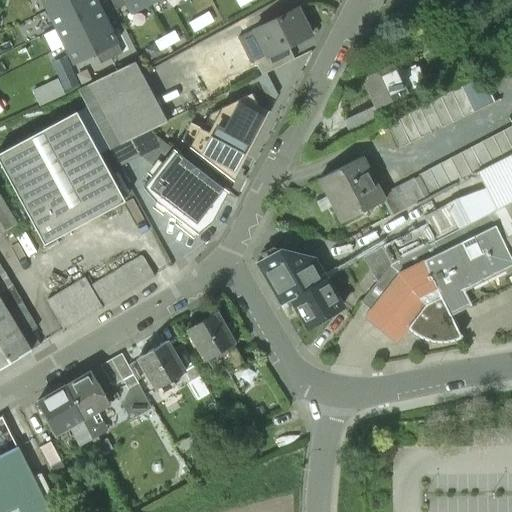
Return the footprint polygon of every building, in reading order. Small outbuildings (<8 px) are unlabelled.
[(42,0),(47,11),(68,0),(42,0)] [(95,0),(68,0),(47,11),(56,28),(99,7),(95,0)] [(126,5),(123,0),(110,0),(115,10),(126,5)] [(148,4),(146,0),(123,0),(126,5),(130,13),(148,4)] [(99,7),(56,28),(65,46),(108,25),(99,7)] [(297,8),(254,29),(267,55),(267,56),(288,46),(310,35),(297,8)] [(108,25),(65,46),(74,64),(95,53),(117,43),(108,25)] [(117,43),(95,53),(100,64),(122,53),(117,43)] [(267,55),(255,61),(262,75),(266,73),(294,59),(288,46),(267,56),(267,55)] [(135,61),(77,88),(110,150),(150,130),(168,122),(135,61)] [(393,63),(363,77),(376,104),(376,106),(407,92),(406,91),(424,82),(417,67),(399,76),(393,63)] [(244,83),(250,94),(251,94),(255,105),(265,110),(274,96),(277,94),(266,73),(262,75),(244,83)] [(32,89),(39,104),(65,92),(57,76),(32,89)] [(462,85),(387,122),(399,147),(474,110),(462,85)] [(208,133),(190,124),(181,140),(191,147),(220,170),(228,176),(234,166),(238,168),(268,112),(265,110),(255,105),(251,94),(250,94),(221,108),(208,133)] [(376,104),(343,120),(350,133),(381,116),(376,106),(376,104)] [(76,112),(0,151),(0,162),(45,245),(126,202),(76,112)] [(511,124),(418,174),(420,176),(430,195),(511,151),(511,124)] [(171,146),(150,130),(124,143),(155,167),(171,146)] [(220,170),(191,147),(185,158),(214,182),(220,170)] [(173,149),(143,188),(156,203),(197,233),(212,220),(228,192),(214,182),(185,158),(173,149)] [(511,152),(477,171),(496,209),(506,204),(511,200),(511,152)] [(361,155),(318,177),(341,220),(384,197),(382,194),(361,155)] [(414,177),(382,194),(384,197),(393,215),(425,198),(430,195),(420,176),(415,179),(414,177)] [(0,198),(0,234),(16,225),(0,198)] [(511,215),(506,204),(496,209),(488,213),(511,256),(511,215)] [(449,206),(424,215),(435,241),(458,229),(449,206)] [(435,241),(434,241),(439,252),(495,226),(488,213),(458,229),(435,241)] [(439,252),(423,260),(440,297),(449,315),(450,314),(511,284),(511,261),(495,226),(439,252)] [(434,241),(392,263),(378,281),(363,299),(372,307),(400,273),(423,260),(439,252),(434,241)] [(382,245),(364,256),(378,281),(392,263),(382,245)] [(280,249),(256,263),(281,305),(291,299),(325,278),(313,257),(280,249)] [(85,279),(47,302),(64,330),(155,276),(143,256),(91,287),(85,279)] [(423,260),(400,273),(372,307),(364,317),(395,342),(407,327),(425,304),(440,297),(423,260)] [(0,297),(14,289),(0,265),(0,297)] [(325,278),(291,299),(308,327),(342,306),(325,278)] [(14,289),(0,297),(0,299),(22,336),(32,331),(37,327),(14,289)] [(440,297),(425,304),(407,327),(412,332),(417,335),(422,338),(427,340),(435,341),(441,342),(447,341),(453,340),(460,337),(450,314),(449,315),(440,297)] [(0,299),(0,368),(31,350),(22,336),(0,299)] [(216,313),(187,330),(204,360),(206,359),(216,374),(226,368),(230,375),(247,366),(216,313)] [(32,331),(22,336),(31,350),(40,344),(32,331)] [(166,342),(138,359),(156,389),(160,386),(163,391),(175,384),(172,380),(184,372),(172,352),(166,342)] [(200,376),(182,345),(172,352),(184,372),(190,382),(200,376)] [(139,385),(121,353),(101,365),(112,386),(123,380),(128,391),(139,385)] [(90,371),(65,386),(93,438),(107,429),(102,420),(96,423),(91,413),(108,402),(90,371)] [(65,386),(38,402),(56,433),(72,424),(83,443),(93,438),(65,386)] [(2,416),(0,417),(0,455),(17,447),(2,417),(2,416)] [(50,441),(40,447),(51,468),(61,463),(50,441)] [(0,511),(58,511),(60,511),(41,474),(32,478),(17,447),(0,455),(0,511)]
